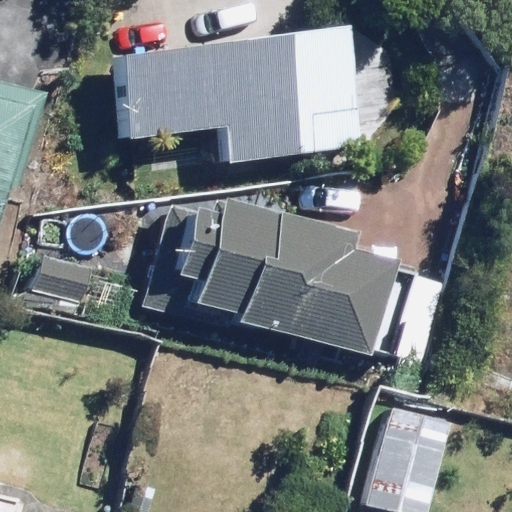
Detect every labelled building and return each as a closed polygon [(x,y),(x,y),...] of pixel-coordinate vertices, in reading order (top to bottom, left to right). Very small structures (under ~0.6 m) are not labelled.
[(360,145),(345,24),(115,53),(126,140),(212,129),(217,163),(360,145)] [(0,214),(34,96),(0,85),(0,214)] [(353,226),(223,195),(219,211),(181,202),(167,264),(145,259),(133,308),(192,322),(196,304),(240,314),(237,325),(389,361),(412,267),(394,263),(396,254),(349,243),(353,226)] [(93,266),(24,248),(10,302),(79,320),(93,266)] [(378,511),(425,511),(448,417),(376,400),(351,505),(378,511)]
